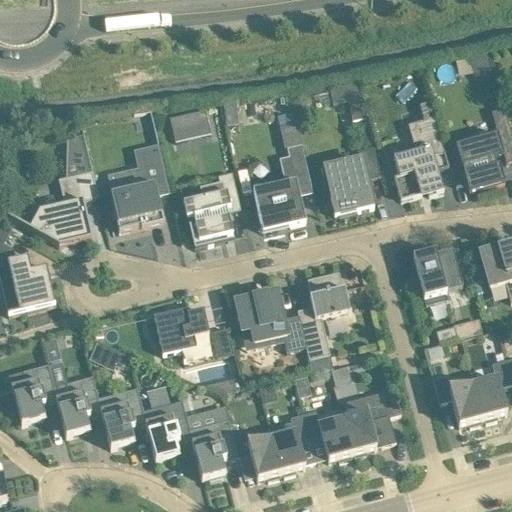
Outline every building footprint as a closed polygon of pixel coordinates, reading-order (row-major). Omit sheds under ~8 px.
[(488,57),(475,59),(478,75),(491,73),(488,57)] [(333,108),(348,105),(353,125),(367,122),(359,85),(329,92),(333,108)] [(416,126),(421,142),(412,145),(415,156),(393,162),(399,181),(394,182),(401,205),(422,199),(421,197),(427,196),(429,201),(443,197),(437,175),(449,171),(430,106),(419,109),(423,124),(416,126)] [(506,166),(511,164),(511,137),(505,112),(491,115),(495,129),(494,129),(495,131),(495,130),(497,138),(455,150),(461,170),(464,169),(466,178),(463,178),(469,197),(482,193),(482,192),(504,186),(501,177),(502,177),(499,168),(495,169),(493,161),(503,158),(506,166)] [(289,161),(279,163),(285,188),(253,195),(263,237),(305,227),(294,180),(308,177),(302,149),(287,152),(289,161)] [(367,184),(381,181),(374,151),(359,155),(361,165),(337,171),(338,174),(322,178),(322,177),(320,177),(326,201),(328,201),(327,199),(330,198),(335,219),(334,219),(334,221),(338,220),(339,223),(357,219),(357,215),(374,212),(374,210),(373,210),(367,184)] [(110,198),(113,212),(107,213),(113,238),(141,232),(141,234),(164,228),(158,201),(169,198),(159,153),(143,157),(147,171),(161,167),(164,181),(148,185),(148,189),(110,198)] [(92,176),(59,183),(65,209),(40,215),(29,233),(8,221),(7,223),(59,251),(92,244),(88,225),(103,221),(92,176)] [(202,202),(189,205),(183,206),(187,221),(193,220),(195,228),(189,229),(194,253),(215,248),(234,244),(234,243),(215,247),(214,242),(233,238),(228,217),(241,214),(232,177),(218,181),(219,186),(200,191),(202,202)] [(0,283),(8,320),(55,310),(48,280),(43,281),(41,273),(31,275),(27,261),(16,264),(13,253),(4,248),(10,237),(0,231),(0,283)] [(511,307),(511,248),(503,251),(502,250),(480,256),(490,292),(505,287),(511,307)] [(426,310),(448,304),(446,296),(462,292),(452,255),(428,261),(427,258),(413,262),(426,310)] [(297,315),(298,320),(306,352),(312,378),(333,373),(322,323),(350,316),(345,294),(343,294),(339,277),(307,284),(311,301),(310,302),(312,312),(297,315)] [(277,296),(268,299),(266,294),(234,301),(242,336),(251,334),(255,348),(283,341),(284,347),(286,357),(306,352),(298,320),(283,324),(277,296)] [(163,360),(181,356),(184,370),(234,359),(228,333),(209,338),(203,314),(188,318),(187,314),(154,321),(163,360)] [(454,331),(436,336),(439,347),(457,342),(454,331)] [(55,342),(43,345),(45,354),(57,350),(55,342)] [(121,356),(115,370),(123,374),(129,360),(121,356)] [(505,365),(492,369),(496,382),(473,388),(483,425),(484,425),(485,428),(498,424),(497,422),(507,419),(500,392),(511,389),(505,365)] [(11,391),(13,399),(0,402),(0,411),(10,420),(18,418),(21,430),(45,424),(41,411),(45,410),(57,407),(53,392),(54,392),(48,369),(23,376),(26,387),(11,391)] [(89,436),(86,423),(90,422),(101,419),(102,419),(98,403),(93,381),(54,392),(53,392),(57,407),(66,442),(89,436)] [(468,429),(469,432),(482,428),(481,426),(483,425),(473,388),(450,394),(446,381),(434,384),(434,383),(433,384),(439,409),(452,405),(459,432),(468,429)] [(239,382),(230,384),(232,396),(242,394),(239,382)] [(134,447),(130,434),(134,433),(134,434),(146,431),(147,431),(143,416),(137,393),(98,403),(102,419),(101,419),(111,454),(134,447)] [(179,460),(175,447),(179,446),(179,447),(191,444),(191,443),(189,435),(190,435),(182,406),(143,416),(147,431),(146,431),(155,466),(179,460)] [(389,422),(401,419),(398,408),(342,423),(352,460),(354,460),(354,463),(368,459),(367,456),(376,454),(376,453),(396,447),(389,422)] [(342,423),(319,429),(316,416),(303,419),(310,443),(321,440),(328,467),(338,464),(338,467),(352,463),(351,461),(352,460),(342,423)] [(303,419),(291,422),(294,436),(271,442),(281,479),(283,479),(283,482),(296,478),(296,475),(305,473),(298,446),(310,443),(303,419)] [(225,479),(221,466),(225,465),(226,466),(238,462),(232,438),(228,425),(190,435),(189,435),(191,443),(191,444),(202,485),(225,479)] [(271,442),(248,448),(245,435),(232,438),(238,462),(250,459),(257,486),(267,483),(267,486),(280,482),(280,480),(281,479),(271,442)]
